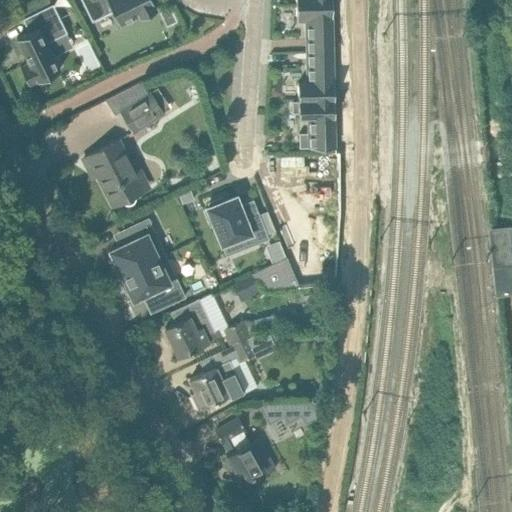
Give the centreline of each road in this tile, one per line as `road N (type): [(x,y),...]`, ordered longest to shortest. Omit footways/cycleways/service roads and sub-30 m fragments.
road 1 (residential): [(185,511),(0,138)]
road 2 (residential): [(253,0),(242,159)]
